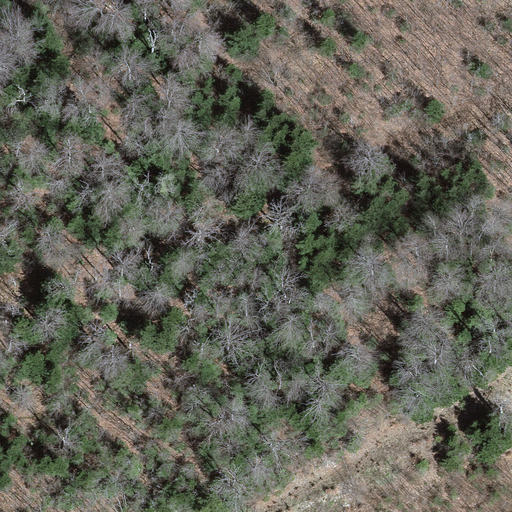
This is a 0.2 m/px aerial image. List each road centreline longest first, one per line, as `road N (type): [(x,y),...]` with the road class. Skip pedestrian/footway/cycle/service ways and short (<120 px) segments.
road 1 (track): [(511,102),(391,147),(253,215),(147,252),(0,281)]
road 2 (track): [(258,511),(511,372)]
